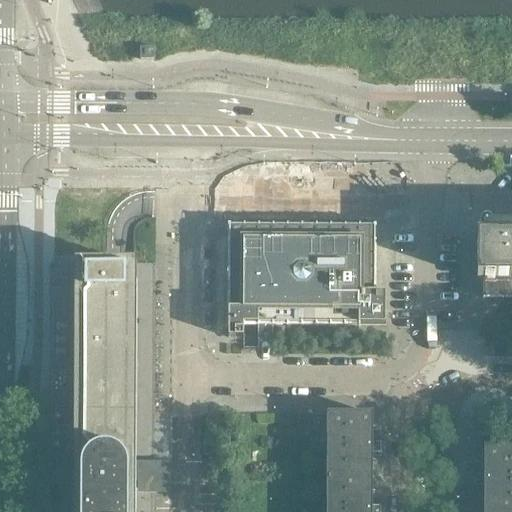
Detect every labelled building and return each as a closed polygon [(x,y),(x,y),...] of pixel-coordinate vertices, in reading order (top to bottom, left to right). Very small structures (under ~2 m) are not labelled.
[(154,60),(154,48),(140,48),(140,60),(154,60)] [(511,224),(493,225),(493,236),(477,236),(477,279),(483,279),(483,298),(511,298),(511,224)] [(376,293),(376,273),(376,226),(228,226),(227,326),(228,326),(228,338),(243,338),(243,326),(360,326),(386,326),(386,293),(376,293)] [(135,511),(137,264),(75,264),(75,276),(67,276),(66,451),(74,451),(73,511),(135,511)] [(381,453),(381,442),(372,442),(372,415),(327,415),(327,480),(372,480),(372,453),(381,453)] [(511,511),(511,448),(484,448),(484,476),(475,476),(475,486),(484,486),(483,511),(511,511)] [(223,473),(223,460),(206,460),(206,473),(223,473)] [(380,511),(381,506),(372,506),(372,480),(327,480),(327,511),(380,511)]
